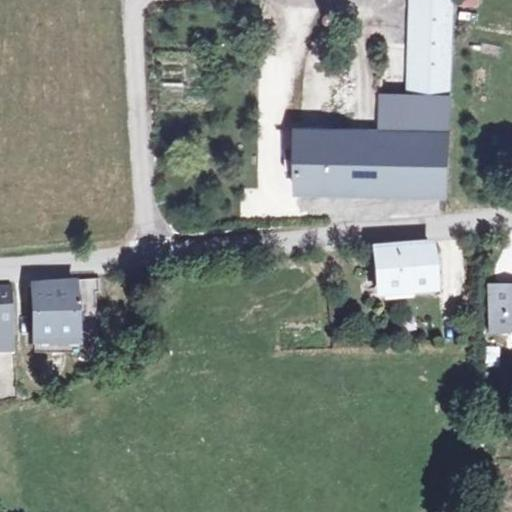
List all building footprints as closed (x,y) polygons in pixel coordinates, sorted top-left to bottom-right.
[(446,0),(405,0),(402,80),(442,81),(446,0)] [(460,0),(459,6),(477,8),(478,0),(460,0)] [(473,57),(470,97),(485,98),(488,58),(473,57)] [(442,81),(402,80),(401,94),(377,93),(374,130),(297,124),(291,184),(435,192),(442,81)] [(368,242),(369,285),(425,280),(425,237),(368,242)] [(97,273),(27,280),(31,340),(76,340),(77,333),(92,331),(88,292),(99,290),(97,273)] [(511,281),(480,282),(477,328),(511,329),(511,281)] [(0,332),(13,332),(12,282),(0,283),(0,332)]
